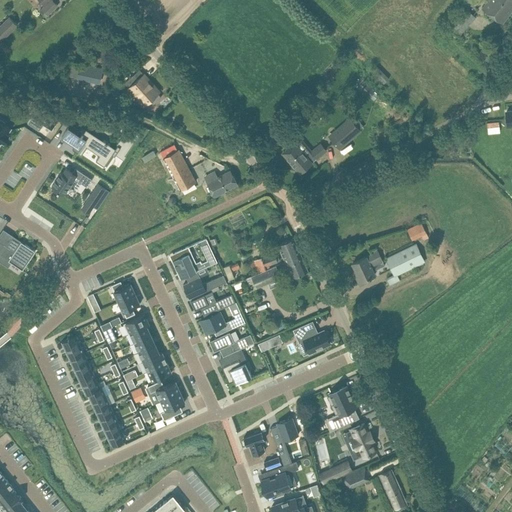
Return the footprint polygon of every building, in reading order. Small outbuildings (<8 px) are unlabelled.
[(39,0),(45,5),(40,11),(43,14),(46,11),(48,14),(58,5),(52,0),(39,0)] [(511,0),(487,0),(483,6),(504,21),(511,8),(511,0)] [(470,21),(474,16),(465,9),(449,27),(458,35),(471,21),(470,21)] [(18,25),(9,16),(0,25),(0,40),(1,42),(18,25)] [(77,79),(97,83),(100,67),(95,66),(96,62),(92,61),(91,65),(80,63),(80,66),(71,64),(69,76),(77,77),(77,79)] [(145,105),(160,92),(144,74),(137,80),(133,75),(125,83),(145,105)] [(375,90),(367,84),(361,91),(369,97),(375,90)] [(38,107),(32,116),(44,124),(44,123),(47,125),(46,126),(52,130),(64,111),(38,107)] [(350,117),(328,136),(340,150),(362,131),(350,117)] [(0,141),(9,127),(3,123),(4,122),(0,119),(0,141)] [(63,134),(62,136),(71,143),(75,146),(73,148),(82,154),(87,146),(88,145),(98,152),(98,153),(99,154),(96,160),(104,166),(113,153),(114,155),(115,155),(116,153),(124,157),(125,155),(126,155),(140,133),(135,130),(133,132),(129,129),(121,141),(120,141),(115,149),(109,146),(110,144),(104,140),(103,141),(88,131),(86,133),(83,131),(80,130),(78,133),(78,134),(68,127),(67,130),(66,130),(63,134)] [(295,141),(284,150),(290,157),(289,158),(300,172),(326,150),(321,144),(313,151),(302,139),(297,143),(295,141)] [(175,144),(160,152),(180,190),(196,181),(179,149),(178,150),(175,144)] [(153,150),(142,156),(145,161),(156,155),(153,150)] [(74,178),(86,186),(91,178),(75,168),(72,173),(65,168),(61,174),(59,172),(50,186),(62,194),(74,178)] [(207,182),(214,196),(238,184),(231,170),(217,177),(214,171),(205,176),(208,181),(207,182)] [(106,188),(98,183),(85,203),(92,208),(106,188)] [(195,183),(185,188),(186,192),(197,187),(195,183)] [(170,198),(168,200),(169,204),(171,205),(174,205),(176,202),(176,199),(173,197),(170,198)] [(421,222),(407,229),(412,240),(426,234),(421,222)] [(197,271),(217,261),(206,237),(191,245),(206,238),(208,241),(201,245),(208,260),(202,262),(201,260),(196,262),(188,246),(175,252),(178,251),(181,257),(173,261),(180,275),(179,276),(180,278),(186,276),(197,271)] [(278,244),(285,261),(301,254),(294,237),(278,244)] [(23,270),(36,251),(25,243),(23,245),(13,238),(1,255),(23,270)] [(421,258),(417,249),(418,248),(416,244),(386,259),(394,276),(423,262),(424,261),(423,257),(421,258)] [(371,267),(383,261),(376,247),(371,250),(372,253),(352,263),(358,274),(355,275),(360,285),(370,280),(369,278),(375,275),(371,267)] [(254,260),(259,272),(269,267),(269,266),(278,262),(274,252),(254,260)] [(301,254),(285,261),(292,278),(308,271),(301,254)] [(238,263),(230,266),(232,271),(240,268),(238,263)] [(281,277),(276,265),(251,276),(252,277),(256,288),(281,277)] [(203,283),(197,271),(186,276),(189,281),(183,284),(190,298),(211,288),(218,285),(227,281),(223,274),(203,283)] [(251,276),(231,284),(232,286),(252,277),(251,276)] [(112,285),(119,301),(135,293),(130,283),(123,286),(121,280),(112,285)] [(133,307),(140,304),(135,293),(119,301),(127,317),(135,313),(133,307)] [(236,302),(232,293),(216,301),(215,298),(207,301),(204,294),(191,300),(195,310),(200,308),(204,316),(236,302)] [(220,311),(200,320),(206,333),(214,329),(216,335),(245,322),(240,311),(234,314),(236,317),(225,322),(220,311)] [(128,333),(149,324),(144,313),(124,323),(128,333)] [(281,320),(274,325),(278,330),(285,326),(281,320)] [(110,321),(101,325),(103,330),(104,330),(110,327),(111,327),(112,326),(110,321)] [(324,330),(315,334),(309,322),(293,329),(299,342),(304,340),(309,353),(330,344),(324,330)] [(149,324),(128,333),(128,334),(131,333),(135,342),(151,335),(147,325),(149,324)] [(230,331),(210,341),(214,351),(220,348),(223,356),(231,352),(239,349),(241,348),(254,342),(250,333),(234,341),(230,331)] [(76,334),(61,341),(65,350),(80,344),(76,334)] [(139,351),(155,344),(151,335),(135,342),(139,351)] [(80,344),(65,350),(70,359),(84,352),(80,344)] [(143,361),(162,352),(159,353),(155,344),(139,351),(143,361)] [(239,349),(231,352),(234,358),(241,354),(239,349)] [(84,352),(70,359),(74,368),(88,361),(84,352)] [(148,371),(167,362),(162,352),(143,361),(148,371)] [(231,362),(221,366),(229,383),(235,380),(236,383),(241,380),(241,381),(252,376),(249,369),(250,368),(247,362),(242,364),(239,358),(235,360),(231,362)] [(88,361),(74,368),(78,376),(92,370),(88,361)] [(171,372),(167,362),(148,371),(153,381),(171,372)] [(92,370),(78,376),(81,385),(83,384),(96,378),(92,370)] [(83,384),(81,385),(85,394),(102,386),(100,387),(96,378),(83,384)] [(180,391),(175,381),(164,386),(161,379),(148,386),(151,393),(156,390),(161,400),(180,391)] [(102,386),(85,394),(86,394),(87,393),(91,402),(106,395),(102,386)] [(331,394),(339,413),(333,416),(338,427),(358,418),(353,407),(356,406),(347,386),(331,394)] [(185,402),(180,391),(161,400),(166,411),(185,402)] [(106,395),(91,402),(95,411),(110,404),(106,395)] [(110,404),(95,411),(99,419),(114,413),(110,404)] [(146,406),(140,409),(145,420),(151,417),(146,406)] [(114,413),(99,419),(103,428),(118,421),(114,413)] [(280,453),(284,465),(291,462),(283,440),(298,434),(292,417),(277,423),(278,425),(270,427),(280,453)] [(118,421),(103,428),(107,437),(122,430),(118,421)] [(364,423),(351,429),(354,437),(352,438),(357,449),(360,448),(363,456),(376,450),(372,441),(374,440),(370,431),(368,432),(364,423)] [(122,430),(107,437),(112,446),(126,439),(122,430)] [(244,437),(244,438),(243,440),(244,443),(246,444),(247,445),(250,444),(254,455),(266,451),(262,440),(265,439),(262,430),(244,437)] [(315,430),(308,434),(310,440),(318,436),(315,430)] [(309,453),(305,438),(298,440),(302,454),(309,453)] [(278,456),(264,461),(266,468),(281,463),(278,456)] [(263,481),(268,495),(291,487),(286,473),(300,467),(297,460),(291,462),(284,465),(269,470),(272,477),(263,481)] [(343,473),(339,464),(320,473),(324,482),(343,473)] [(369,477),(364,468),(352,473),(356,483),(369,477)] [(392,468),(382,472),(378,474),(394,509),(407,504),(392,468)] [(0,499),(14,488),(8,480),(0,486),(0,499)] [(317,484),(310,487),(312,492),(314,497),(320,494),(319,489),(317,484)] [(0,502),(5,509),(21,497),(14,488),(0,499),(0,502)] [(173,494),(164,501),(173,511),(181,511),(185,509),(173,494)] [(7,511),(18,511),(26,506),(21,500),(23,499),(21,497),(5,509),(7,511)] [(295,498),(272,506),(273,511),(314,511),(312,506),(299,511),(295,498)] [(173,511),(164,501),(156,507),(160,511),(173,511)]
